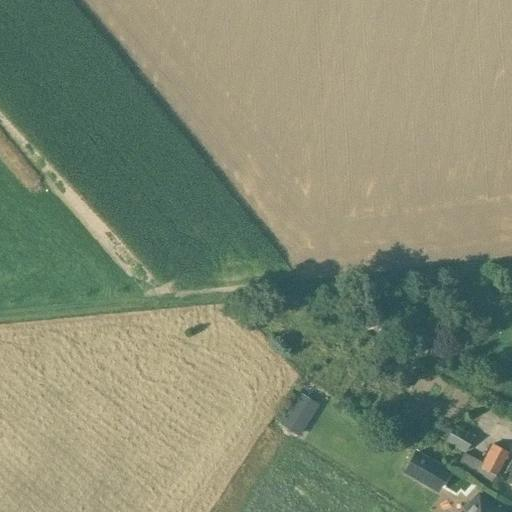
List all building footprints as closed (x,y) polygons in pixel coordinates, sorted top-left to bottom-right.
[(298,391),(278,423),(297,435),(318,403),(298,391)] [(437,436),(466,452),(474,437),(454,426),(451,430),(443,426),(437,436)] [(482,462),(464,453),(455,471),(474,481),(476,477),(493,485),(510,452),(492,443),(482,462)] [(415,450),(402,473),(437,493),(451,470),(415,450)] [(478,495),(462,511),(503,511),(499,509),(497,511),(478,495)]
